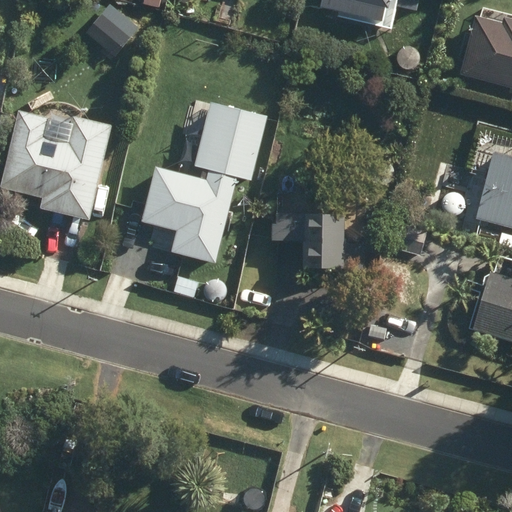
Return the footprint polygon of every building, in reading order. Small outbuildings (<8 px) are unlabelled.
[(319,0),(317,9),(335,13),(334,17),(388,30),(394,7),(415,12),(417,0),(319,0)] [(142,19),(125,14),(121,28),(139,33),(142,19)] [(473,17),(458,75),(511,88),(511,20),(501,18),(500,24),(473,17)] [(408,69),(412,68),(416,66),(418,64),(420,60),(420,56),(419,52),(417,49),(414,46),(410,45),(406,46),(403,47),(400,49),(398,52),(397,56),(397,60),(398,63),(401,66),(404,68),(408,69)] [(82,74),(79,92),(90,94),(93,77),(82,74)] [(202,164),(261,178),(277,114),(218,99),(202,164)] [(96,221),(118,129),(82,120),(76,145),(52,139),(56,121),(26,114),(8,188),(52,199),(50,210),(96,221)] [(511,158),(490,153),(472,220),(511,230),(511,158)] [(163,195),(148,250),(214,268),(229,213),(190,203),(195,184),(179,179),(173,198),(163,195)] [(453,215),(457,215),(461,213),(463,210),(465,206),(465,202),(464,199),(462,195),(459,193),(455,192),(451,192),(448,193),(445,196),(443,199),(442,202),(442,206),(443,210),(446,212),(449,214),(453,215)] [(300,243),(300,270),(315,270),(314,277),(329,277),(329,269),(362,270),(362,246),(341,246),(341,216),(274,215),(274,226),(269,226),(269,242),(300,243)] [(386,248),(419,256),(425,231),(392,223),(386,248)] [(358,238),(369,238),(370,230),(358,230),(358,238)] [(511,280),(488,273),(471,330),(511,342),(511,280)] [(253,511),(257,511),(260,509),(263,506),(265,502),(265,498),(264,495),(262,491),(259,489),(255,488),(251,488),(247,489),(245,492),(243,495),(242,498),(242,502),(243,506),(246,509),(249,510),(253,511)]
